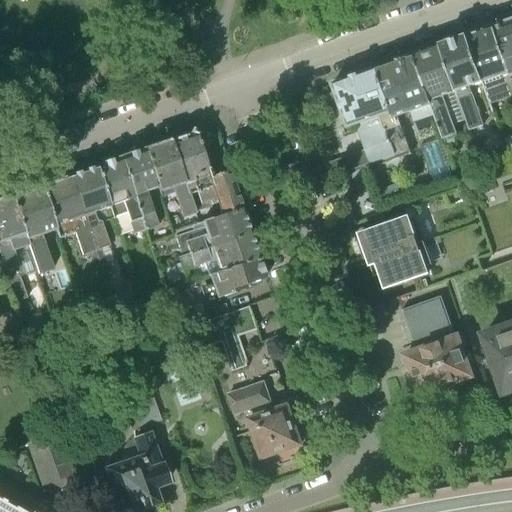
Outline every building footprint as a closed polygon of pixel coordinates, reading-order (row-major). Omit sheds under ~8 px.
[(511,21),(494,28),(511,84),(511,21)] [(492,108),(511,100),(511,84),(494,28),(467,37),(483,83),(492,108)] [(470,87),(483,83),(467,37),(441,46),(455,92),(456,94),(470,131),(485,126),(470,87)] [(413,56),(434,116),(443,140),(458,135),(444,96),(455,92),(441,46),(413,56)] [(414,123),(434,116),(413,56),(375,69),(390,112),(382,115),(391,142),(406,137),(401,124),(399,114),(410,111),(414,123)] [(348,128),(369,121),(382,160),(396,155),(391,142),(382,115),(390,112),(375,69),(332,84),(348,128)] [(209,177),(228,170),(225,161),(217,164),(213,152),(203,155),(195,132),(170,141),(189,195),(195,193),(213,185),(209,177)] [(434,186),(453,179),(439,140),(421,147),(434,186)] [(196,214),(189,195),(170,141),(145,150),(160,193),(172,189),(182,219),(196,214)] [(161,198),(160,193),(145,150),(120,159),(145,231),(158,226),(150,202),(161,198)] [(346,172),(369,165),(365,151),(342,159),(346,172)] [(133,235),(145,231),(120,159),(96,167),(113,217),(126,213),(130,223),(133,235)] [(69,176),(98,260),(100,267),(108,265),(105,257),(112,255),(101,222),(114,219),(113,217),(96,167),(69,176)] [(220,216),(241,208),(228,170),(209,177),(213,185),(195,193),(200,206),(215,201),(220,216)] [(91,262),(98,260),(69,176),(41,186),(56,229),(59,238),(74,233),(82,256),(89,253),(91,262)] [(12,196),(38,274),(38,275),(53,270),(41,235),(56,229),(41,186),(12,196)] [(21,279),(38,274),(12,196),(0,200),(0,258),(0,259),(7,278),(15,303),(28,299),(21,279)] [(178,258),(250,233),(241,208),(220,216),(201,222),(192,226),(195,238),(184,242),(185,243),(174,246),(178,258)] [(375,224),(353,232),(360,251),(365,250),(370,264),(425,244),(425,242),(418,223),(411,225),(409,218),(377,229),(375,224)] [(207,276),(259,258),(250,233),(178,258),(182,271),(193,267),(193,268),(205,264),(207,276)] [(440,237),(425,242),(425,244),(427,248),(442,243),(440,237)] [(425,244),(370,264),(372,269),(376,267),(384,291),(429,275),(426,268),(433,266),(427,248),(425,244)] [(259,258),(207,276),(210,284),(200,287),(206,306),(217,302),(216,300),(239,291),(238,288),(266,279),(259,258)] [(451,317),(449,318),(442,297),(411,308),(401,312),(413,346),(416,345),(418,352),(405,357),(419,396),(472,377),(457,334),(451,317)] [(220,343),(230,373),(248,367),(237,337),(256,331),(248,307),(194,325),(202,349),(220,343)] [(511,327),(484,337),(504,395),(511,392),(511,327)] [(268,413),(266,406),(270,404),(263,383),(228,396),(235,417),(247,412),(250,420),(248,420),(262,459),(301,445),(287,407),(268,413)] [(140,430),(162,422),(151,392),(121,403),(129,425),(137,422),(140,430)] [(41,487),(76,474),(61,432),(26,445),(41,487)] [(104,472),(94,476),(103,500),(115,496),(120,511),(133,511),(158,503),(153,488),(167,483),(149,432),(131,439),(138,457),(103,468),(104,472)] [(0,511),(47,511),(0,485),(0,511)]
